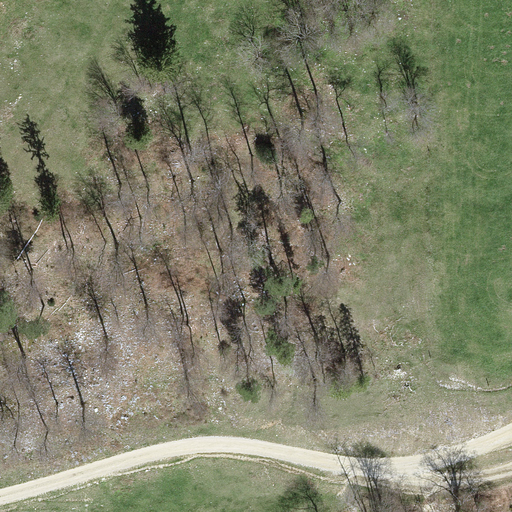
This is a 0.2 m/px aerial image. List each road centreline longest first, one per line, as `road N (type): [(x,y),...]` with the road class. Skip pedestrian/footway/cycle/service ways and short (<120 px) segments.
road 1 (track): [(0,496),(209,444),(439,483),(511,468)]
road 2 (track): [(511,431),(459,454),(366,469)]
